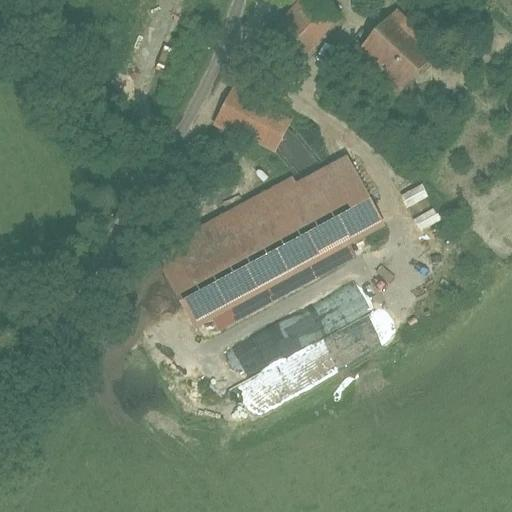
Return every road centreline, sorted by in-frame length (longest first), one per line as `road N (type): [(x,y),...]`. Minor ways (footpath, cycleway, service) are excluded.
road 1 (unclassified): [(242,0),(0,420)]
road 2 (unknown): [(4,0),(137,192)]
